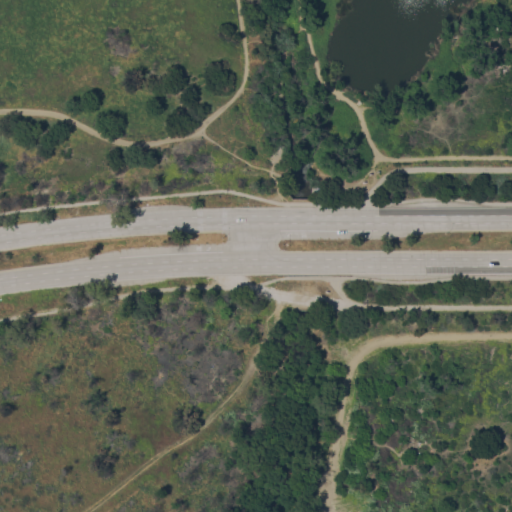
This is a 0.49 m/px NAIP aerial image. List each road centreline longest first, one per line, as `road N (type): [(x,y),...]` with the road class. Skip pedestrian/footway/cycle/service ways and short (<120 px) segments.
road 1 (track): [(511,335),(397,337),(359,351),(343,381),(313,511)]
road 2 (track): [(82,511),(234,388),(281,276)]
road 3 (primary): [(251,218),(0,237)]
road 4 (primary): [(330,260),(511,260)]
road 5 (primary): [(511,220),(376,219)]
road 6 (primary): [(120,266),(251,260)]
road 7 (primary): [(0,280),(120,266)]
